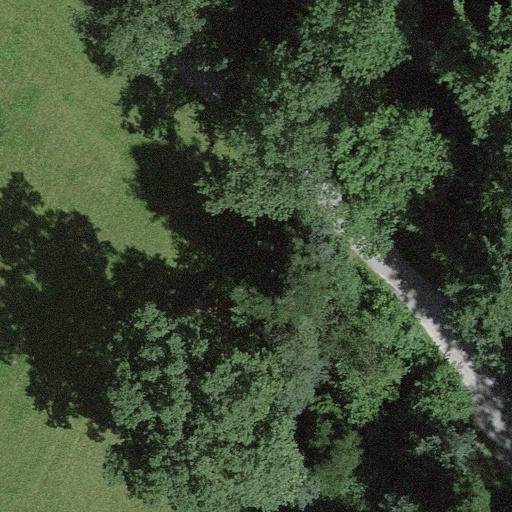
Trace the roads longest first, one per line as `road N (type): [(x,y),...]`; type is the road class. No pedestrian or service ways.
road 1 (unclassified): [(131,0),(433,319),(511,425)]
road 2 (unclassified): [(324,0),(511,95)]
